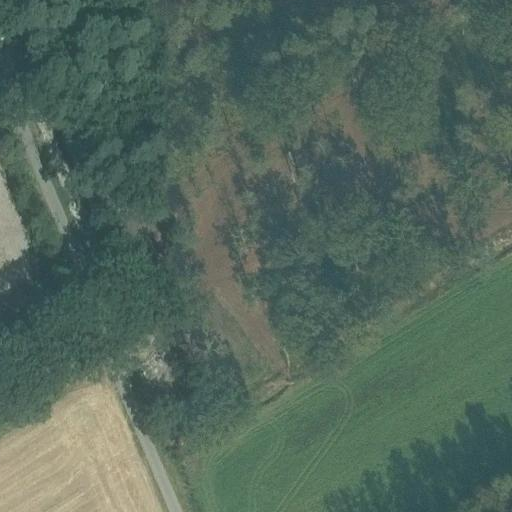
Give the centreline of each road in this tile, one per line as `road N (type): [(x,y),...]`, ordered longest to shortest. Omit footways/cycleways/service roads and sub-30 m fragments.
road 1 (track): [(178,511),(0,82)]
road 2 (track): [(0,398),(104,332)]
